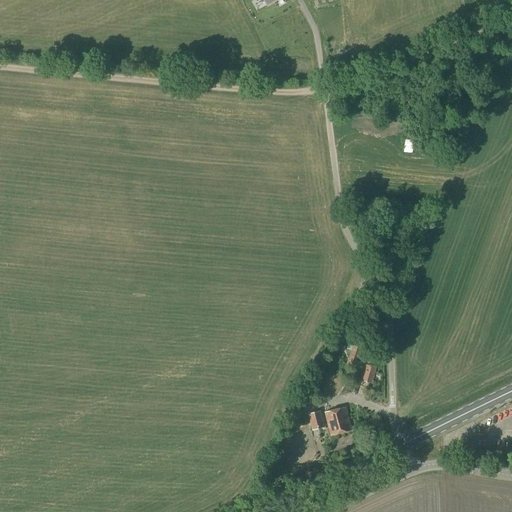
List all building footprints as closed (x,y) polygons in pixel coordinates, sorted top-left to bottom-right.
[(413,142),(405,141),(403,152),(411,154),(413,142)] [(356,362),(360,349),(354,347),(349,360),(356,362)] [(371,384),(376,368),(370,366),(369,366),(366,365),(361,381),(371,384)] [(330,436),(351,431),(345,408),(325,413),(330,436)] [(312,431),(325,428),(320,411),(308,414),(312,431)]
